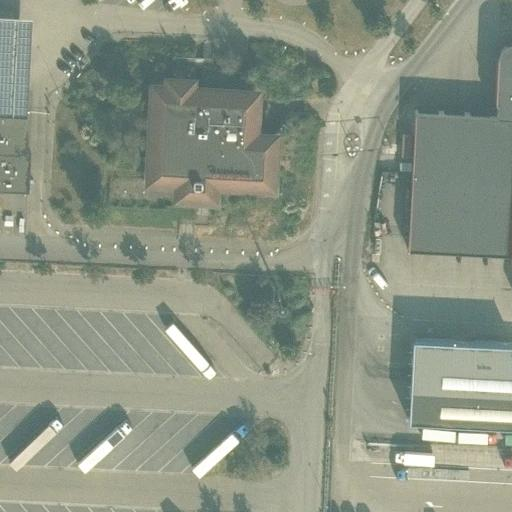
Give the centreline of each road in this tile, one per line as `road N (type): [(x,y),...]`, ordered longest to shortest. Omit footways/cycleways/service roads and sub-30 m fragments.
road 1 (unknown): [(347,429),(511,432)]
road 2 (unknown): [(511,325),(350,315)]
